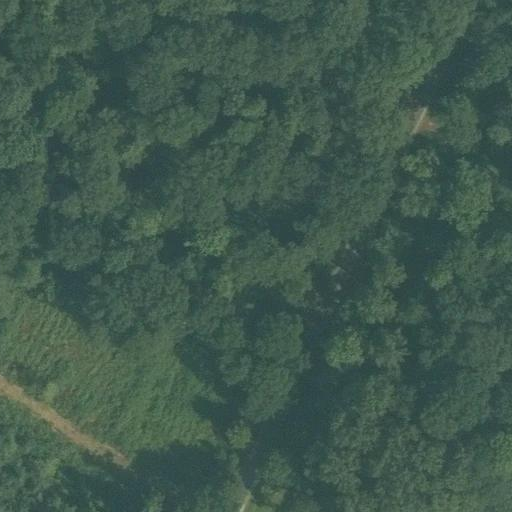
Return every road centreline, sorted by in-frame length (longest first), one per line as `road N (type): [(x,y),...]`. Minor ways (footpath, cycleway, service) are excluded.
road 1 (unclassified): [(474,0),(237,511)]
road 2 (track): [(216,511),(0,385)]
